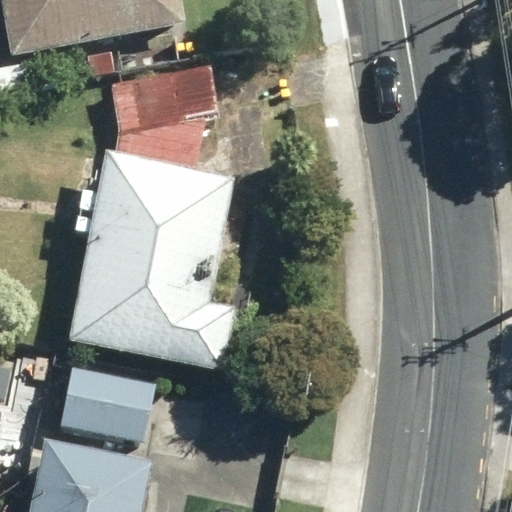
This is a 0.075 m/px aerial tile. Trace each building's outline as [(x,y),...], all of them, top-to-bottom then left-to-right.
[(13,0),(23,58),(197,29),(192,0),(13,0)] [(103,59),(106,78),(128,74),(125,56),(103,59)] [(131,138),(231,122),(221,71),(122,89),(131,138)] [(223,305),(249,181),(123,155),(115,195),(94,192),(87,235),(106,238),(83,341),(235,373),(248,310),(223,305)] [(165,389),(84,371),(70,431),(151,449),(165,389)] [(155,511),(165,465),(62,444),(47,511),(155,511)]
